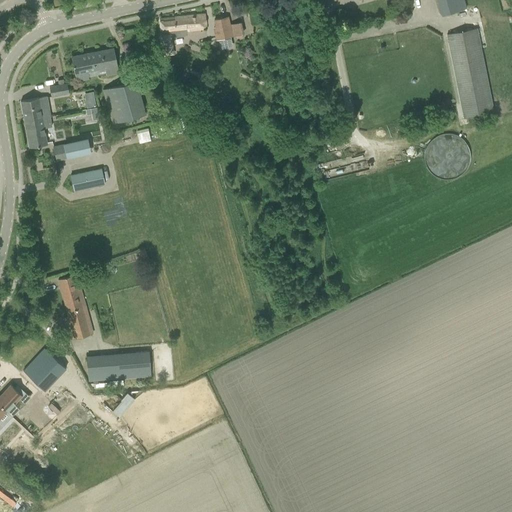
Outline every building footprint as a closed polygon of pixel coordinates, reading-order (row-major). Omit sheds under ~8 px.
[(466,9),(463,0),(436,0),(441,16),(466,9)] [(178,37),(183,36),(183,31),(205,29),(204,14),(159,19),(161,36),(159,36),(161,56),(167,55),(167,54),(171,54),(169,35),(178,34),(178,37)] [(216,27),(213,28),(216,40),(218,39),(220,47),(232,44),(231,36),(232,36),(230,26),(229,23),(227,17),(222,18),(214,20),(216,27)] [(446,35),(462,119),(494,113),(477,29),(446,35)] [(105,74),(117,71),(113,48),(71,57),(76,81),(89,79),(87,72),(104,69),(105,74)] [(146,114),(135,78),(102,88),(113,124),(146,114)] [(68,93),(67,83),(49,87),(51,96),(68,93)] [(92,91),(84,92),(85,99),(94,98),(92,91)] [(30,99),(20,101),(24,122),(42,119),(40,108),(48,107),(46,96),(30,99)] [(86,108),(87,120),(99,119),(98,107),(86,108)] [(42,119),(24,122),(29,147),(38,146),(47,144),(44,127),(49,126),(51,126),(50,117),(42,119)] [(147,128),(136,130),(139,142),(150,140),(147,128)] [(471,159),(471,158),(471,153),(469,149),(467,145),(464,142),(461,140),(457,137),(452,136),(447,136),(443,137),(439,138),(436,140),(432,143),(429,146),(427,150),(426,155),(426,159),(426,163),(428,168),(430,172),(433,175),(436,177),(440,180),(444,181),(449,181),(453,181),(457,180),(461,177),(464,175),(467,172),(469,168),(471,163),(471,159)] [(64,144),(53,147),(56,161),(67,158),(64,144)] [(93,170),(70,176),(73,191),(96,186),(104,184),(101,169),(93,170)] [(145,248),(138,250),(141,261),(148,259),(146,254),(145,248)] [(68,317),(64,318),(70,339),(89,333),(89,332),(92,331),(84,305),(82,306),(76,284),(79,283),(76,274),(58,279),(68,317)] [(44,348),(23,371),(44,391),(65,368),(44,348)] [(86,356),(89,382),(151,377),(149,351),(86,356)] [(8,386),(0,394),(0,418),(4,414),(10,418),(17,411),(12,406),(23,394),(15,387),(12,390),(8,386)] [(68,392),(50,411),(59,419),(72,406),(86,419),(90,416),(75,402),(76,401),(68,392)] [(127,393),(113,410),(120,416),(134,399),(127,393)]
